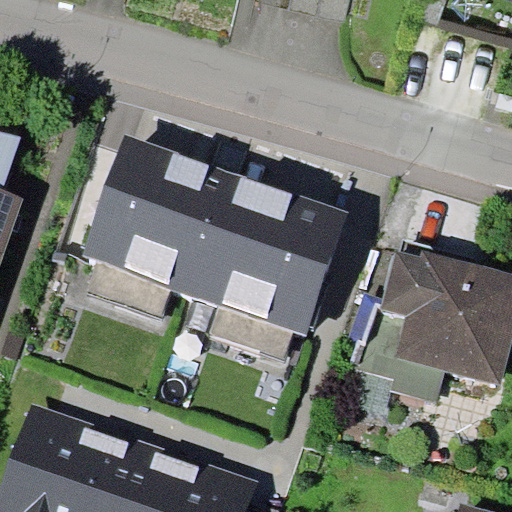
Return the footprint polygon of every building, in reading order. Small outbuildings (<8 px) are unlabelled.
[(351,0),(263,0),(263,2),(346,21),(351,0)] [(0,189),(1,190),(23,136),(0,129),(0,189)] [(308,336),(351,213),(126,134),(83,257),(100,262),(172,288),(220,303),(294,331),(308,336)] [(0,253),(5,255),(25,198),(1,190),(0,189),(0,253)] [(511,336),(511,271),(423,250),(421,256),(395,249),(380,309),(405,315),(394,356),(445,369),(500,383),(511,336)] [(162,316),(172,288),(100,262),(90,290),(162,316)] [(284,358),(294,331),(220,303),(210,331),(284,358)] [(438,401),(445,369),(394,356),(405,315),(380,309),(358,368),(396,378),(391,389),(438,401)] [(16,358),(25,336),(10,330),(1,353),(16,358)] [(81,511),(110,426),(30,400),(0,491),(0,511),(81,511)] [(159,511),(179,452),(110,426),(81,511),(159,511)] [(247,511),(259,480),(179,452),(159,511),(247,511)] [(499,511),(461,503),(458,511),(499,511)]
